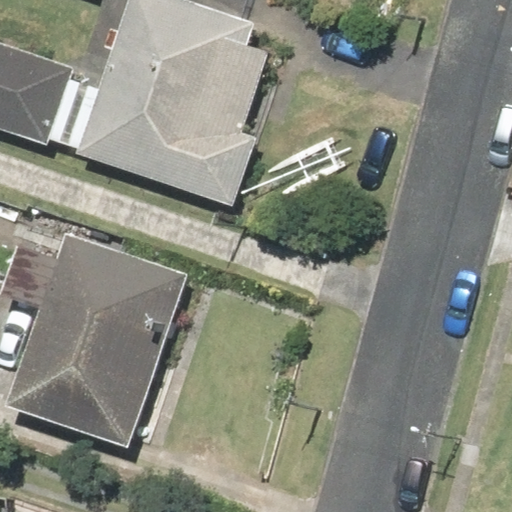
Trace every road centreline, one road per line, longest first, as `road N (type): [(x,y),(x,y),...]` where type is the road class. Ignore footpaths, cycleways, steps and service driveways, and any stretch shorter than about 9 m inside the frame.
road 1 (residential): [(368,511),(503,0)]
road 2 (unknown): [(421,310),(0,169)]
